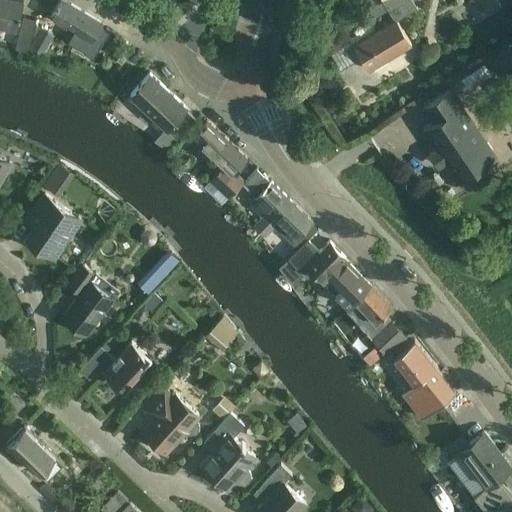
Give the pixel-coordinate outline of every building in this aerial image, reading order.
[(0,0),(0,22),(17,26),(23,0),(0,0)] [(59,0),(50,14),(74,29),(68,40),(93,55),(108,31),(104,29),(103,30),(99,28),(101,26),(102,23),(103,23),(66,0),(59,0)] [(381,0),(368,9),(373,17),(388,9),(394,19),(353,44),(351,40),(344,44),(331,52),(341,69),(354,60),(347,49),(354,45),(368,70),(412,43),(397,19),(418,7),(413,0),(381,0)] [(23,15),(16,46),(29,49),(30,45),(35,22),(36,18),(23,15)] [(35,22),(30,45),(43,53),(54,34),(41,26),(35,22)] [(511,57),(511,45),(509,41),(496,49),(504,62),(511,57)] [(131,102),(135,98),(166,127),(187,105),(150,71),(130,93),(130,94),(126,98),(131,102)] [(448,88),(423,105),(433,120),(424,126),(438,147),(435,149),(435,153),(439,160),(443,160),(445,158),(460,179),(494,156),(492,153),(493,149),(488,141),(484,141),(448,88)] [(327,99),(325,104),(326,108),(330,111),(335,111),(339,109),(340,104),(339,100),(335,97),(331,97),(327,99)] [(224,165),(212,177),(211,178),(227,195),(235,188),(244,179),(235,170),(248,157),(207,118),(192,134),(224,165)] [(0,181),(12,162),(0,155),(0,181)] [(59,162),(44,184),(54,191),(70,169),(59,162)] [(256,196),(249,203),(261,216),(254,223),(266,236),(273,228),(269,224),(293,200),(266,173),(261,178),(250,189),(256,195),(255,195),(256,196)] [(235,188),(227,197),(235,205),(243,196),(235,188)] [(29,237),(55,256),(81,218),(45,193),(27,219),(37,226),(29,237)] [(313,219),(293,200),(269,224),(273,228),(282,236),(289,228),(297,236),(302,231),(313,219)] [(296,250),(288,257),(297,266),(300,269),(306,263),(323,280),(324,279),(338,294),(346,302),(349,305),(371,283),(348,259),(346,257),(346,256),(330,239),(320,249),(309,238),(304,242),(296,250)] [(162,260),(153,270),(161,278),(171,268),(162,260)] [(114,297),(113,297),(120,289),(96,269),(94,271),(84,263),(69,283),(80,292),(62,315),(86,334),(114,297)] [(371,283),(349,305),(350,306),(359,316),(360,315),(362,317),(369,312),(377,321),(392,307),(377,289),(372,284),(371,283)] [(154,290),(143,302),(151,309),(162,298),(154,290)] [(140,306),(134,312),(134,317),(138,320),(142,319),(148,314),(148,309),(144,306),(140,306)] [(224,313),(217,321),(233,336),(238,331),(224,313)] [(390,318),(372,334),(372,335),(387,351),(405,335),(390,318)] [(152,359),(145,352),(132,339),(115,357),(101,343),(79,367),(90,376),(99,366),(116,383),(124,375),(131,382),(152,359)] [(424,416),(456,390),(416,339),(396,355),(417,381),(404,391),(424,416)] [(155,416),(143,429),(166,450),(185,429),(188,432),(191,432),(195,431),(198,428),(199,423),(198,421),(195,418),(199,414),(176,393),(174,395),(164,386),(145,407),(155,416)] [(217,446),(202,463),(227,486),(234,477),(239,482),(244,482),(249,480),(251,475),(250,470),(245,466),(255,454),(234,435),(244,423),(230,410),(206,437),(217,446)] [(26,424),(8,442),(38,471),(56,453),(26,424)] [(461,448),(489,485),(491,488),(481,495),(494,511),(505,511),(511,507),(511,490),(501,476),(511,466),(511,462),(485,429),(461,448)] [(274,448),(264,458),(273,466),(282,455),(274,448)] [(261,511),(296,511),(306,502),(284,481),(292,473),(281,462),(262,483),(272,493),(257,508),(261,511)] [(142,511),(130,500),(118,511),(142,511)]
